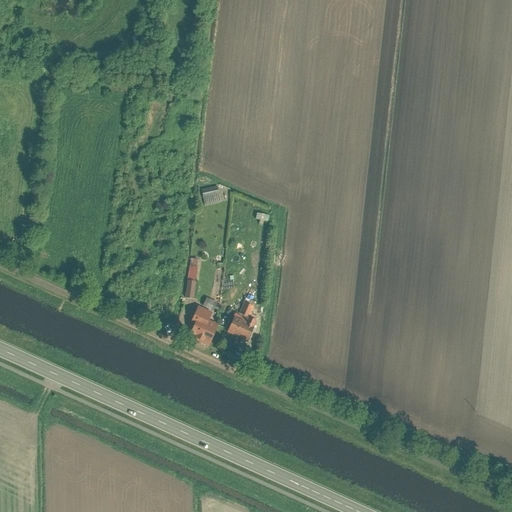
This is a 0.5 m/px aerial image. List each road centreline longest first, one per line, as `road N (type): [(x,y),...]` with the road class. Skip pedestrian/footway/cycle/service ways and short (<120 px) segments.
road 1 (unclassified): [(0,255),(511,489)]
road 2 (primary): [(0,349),(357,511)]
